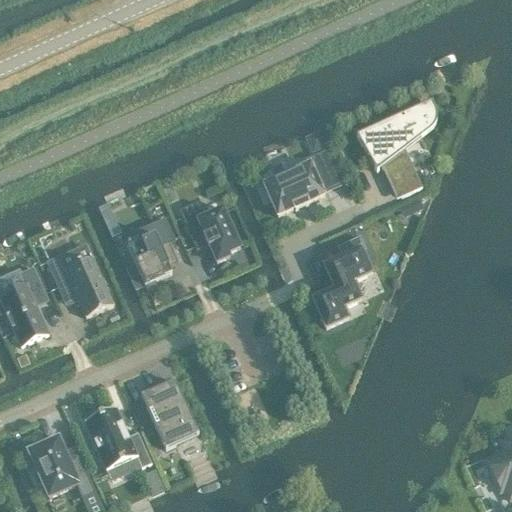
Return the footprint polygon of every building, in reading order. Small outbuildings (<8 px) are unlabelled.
[(380,129),(382,135),(374,138),(372,133),(356,140),(367,159),(375,154),(377,159),(377,160),(382,171),(390,190),(396,188),(402,201),(422,192),(419,185),(418,185),(404,153),(416,144),(427,136),(427,137),(430,135),(435,129),(436,124),(436,121),(436,117),(434,111),(431,106),(380,129)] [(327,131),(306,141),(313,156),(334,147),(327,131)] [(324,199),(314,177),(332,169),(325,154),(305,162),(308,168),(263,188),(278,220),(279,219),(294,212),(295,214),(308,208),(307,206),(322,200),(324,199)] [(419,202),(400,210),(405,221),(424,212),(419,202)] [(240,251),(222,212),(204,221),(197,206),(179,214),(197,254),(207,249),(208,251),(209,250),(216,266),(229,261),(227,257),(240,251)] [(129,250),(128,251),(135,267),(145,288),(147,294),(157,289),(155,284),(172,277),(169,270),(178,266),(169,247),(175,244),(165,221),(139,233),(145,244),(130,251),(129,250)] [(371,277),(361,255),(365,253),(359,240),(338,250),(342,261),(324,269),(335,293),(313,303),(326,332),(348,322),(343,311),(361,303),(353,285),(371,277)] [(113,309),(92,261),(65,273),(60,260),(47,266),(63,301),(75,296),(86,321),(113,309)] [(135,267),(126,271),(136,292),(145,288),(135,267)] [(18,274),(0,282),(0,303),(21,351),(49,338),(36,310),(48,305),(33,272),(20,278),(18,274)] [(27,359),(18,363),(22,371),(30,367),(27,359)] [(198,438),(174,385),(141,399),(165,453),(198,438)] [(152,467),(138,436),(129,440),(115,411),(84,425),(106,474),(136,461),(141,472),(152,467)] [(511,440),(502,445),(511,467),(492,475),(500,494),(504,492),(509,503),(511,502),(511,440)] [(30,454),(28,455),(29,457),(35,470),(31,472),(38,488),(42,486),(48,499),(49,501),(51,500),(77,488),(82,501),(87,511),(102,511),(95,495),(79,459),(71,463),(68,464),(64,456),(59,444),(58,442),(56,442),(56,443),(42,449),(40,445),(29,450),(31,454),(30,454)]
